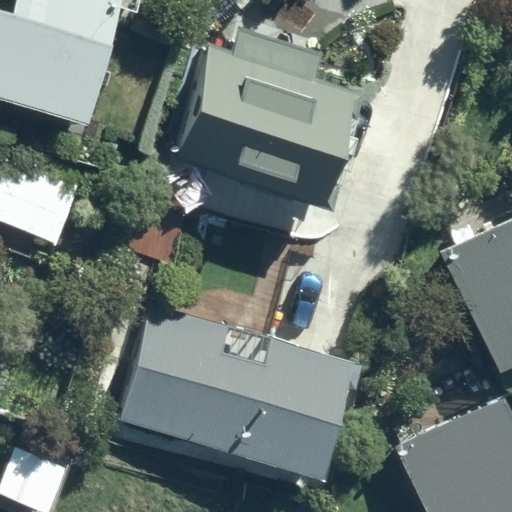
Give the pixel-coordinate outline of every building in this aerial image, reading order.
[(0,0),(0,71),(75,90),(100,0),(0,0)] [(197,27),(169,140),(314,176),(337,82),(349,85),(353,71),(305,59),(311,32),(233,12),(227,35),(197,27)] [(0,143),(0,208),(48,225),(68,166),(0,143)] [(511,195),(436,235),(486,337),(511,325),(511,195)] [(350,336),(141,289),(115,403),(258,434),(254,457),(289,464),(294,440),(315,444),(334,359),(344,361),(350,336)] [(428,511),(511,511),(511,410),(498,383),(393,440),(428,511)]
